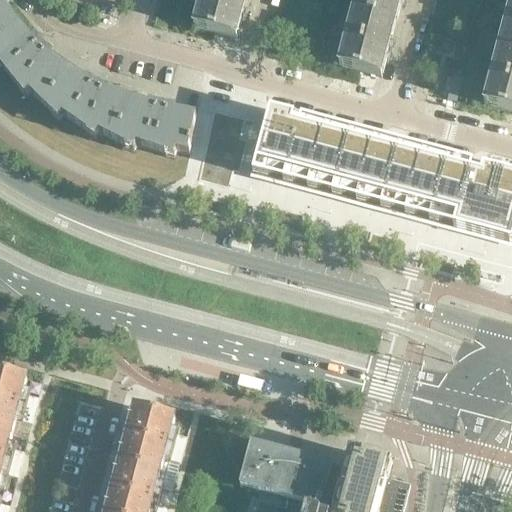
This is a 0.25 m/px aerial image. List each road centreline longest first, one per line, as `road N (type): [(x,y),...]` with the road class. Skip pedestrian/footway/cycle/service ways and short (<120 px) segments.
road 1 (secondary): [(511,335),(79,216),(0,171)]
road 2 (secondary): [(0,274),(46,299),(293,365)]
road 3 (residential): [(82,511),(117,386),(0,354)]
road 4 (secondary): [(293,365),(444,400)]
road 5 (residential): [(391,112),(243,74)]
road 6 (residential): [(293,365),(294,456),(283,511)]
road 7 (residential): [(511,143),(391,112)]
